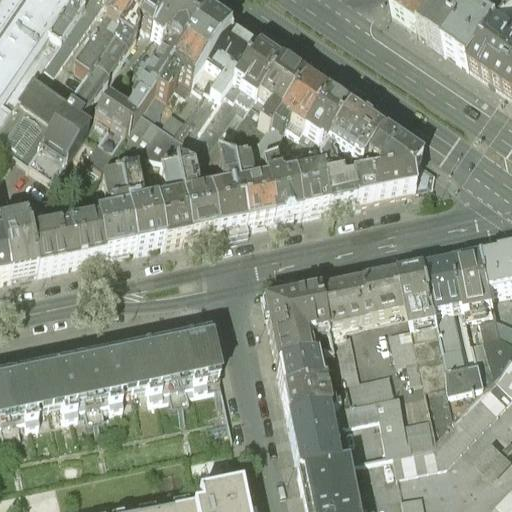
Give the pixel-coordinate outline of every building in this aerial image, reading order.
[(0,140),(11,123),(5,119),(24,89),(30,93),(43,78),(58,55),(46,47),(77,0),(5,0),(3,2),(0,7),(0,140)] [(165,0),(149,0),(87,92),(67,117),(28,178),(51,196),(93,133),(94,131),(85,124),(134,50),(132,42),(135,37),(151,48),(152,45),(177,8),(166,1),(165,0)] [(77,0),(46,47),(58,55),(43,78),(53,85),(104,10),(110,0),(77,0)] [(110,0),(104,10),(119,21),(110,25),(72,82),(87,92),(149,0),(110,0)] [(409,35),(419,42),(447,0),(403,0),(391,12),(391,24),(409,35)] [(424,45),(442,57),(472,14),(477,8),(465,0),(447,0),(419,42),(424,45)] [(511,0),(481,0),(477,8),(472,14),(442,57),(449,61),(464,71),(469,74),(497,34),(498,33),(511,20),(511,0)] [(184,12),(177,8),(152,45),(171,57),(161,63),(129,110),(132,113),(124,125),(106,113),(94,131),(93,133),(107,143),(84,178),(99,187),(124,150),(140,127),(153,105),(205,27),(196,21),(184,12)] [(228,43),(205,27),(153,105),(164,112),(173,100),(184,107),(190,98),(228,43)] [(494,92),(511,104),(511,44),(497,34),(469,74),(494,92)] [(238,50),(228,43),(190,98),(202,105),(183,133),(172,148),(186,158),(255,61),(238,50)] [(265,68),(255,61),(186,158),(209,174),(214,166),(241,128),(278,77),(265,68)] [(289,85),(278,77),(241,128),(266,145),(301,93),(289,85)] [(0,160),(28,178),(67,117),(30,93),(11,123),(0,140),(0,160)] [(312,100),(301,93),(266,145),(246,170),(247,172),(259,174),(259,173),(281,141),(295,151),(324,109),(312,100)] [(336,117),(324,109),(295,151),(294,153),(302,158),(297,166),(312,175),(315,171),(347,124),(336,117)] [(140,127),(124,150),(138,164),(176,173),(186,158),(172,148),(183,133),(171,124),(159,138),(140,127)] [(359,133),(347,124),(315,171),(319,184),(320,193),(339,189),(334,170),(338,164),(359,178),(380,147),(372,141),(359,133)] [(390,154),(380,147),(359,178),(370,186),(371,190),(349,194),(353,214),(430,199),(433,183),(419,174),(408,167),(399,160),(390,154)] [(302,158),(294,153),(288,163),(297,166),(302,158)] [(297,166),(288,163),(291,190),(319,184),(315,171),(312,175),(297,166)] [(221,201),(209,204),(217,244),(227,242),(245,238),(230,173),(214,166),(221,201)] [(287,229),(299,227),(291,190),(286,191),(276,188),(272,169),(259,174),(263,193),(272,232),(287,229)] [(262,234),(272,232),(263,193),(248,196),(247,191),(250,190),(247,177),(247,172),(246,170),(230,173),(245,238),(250,237),(262,234)] [(204,247),(217,244),(209,204),(192,208),(191,202),(194,201),(189,179),(174,175),(174,177),(189,250),(204,247)] [(175,253),(189,250),(174,177),(158,181),(165,213),(153,215),(162,256),(175,253)] [(148,259),(162,256),(153,215),(137,218),(136,214),(142,212),(135,179),(117,183),(134,262),(148,259)] [(119,265),(134,262),(117,183),(103,186),(100,191),(105,217),(114,220),(115,224),(94,229),(95,232),(103,269),(119,265)] [(316,223),(326,220),(320,193),(319,184),(291,190),(299,227),(316,223)] [(338,218),(353,214),(349,194),(340,196),(339,189),(320,193),(326,220),(338,218)] [(25,286),(35,283),(27,247),(25,238),(22,239),(27,231),(0,236),(0,249),(8,289),(12,288),(25,286)] [(68,276),(103,269),(95,232),(27,247),(35,283),(68,276)] [(0,291),(2,291),(8,289),(0,249),(0,291)] [(511,261),(501,263),(485,267),(494,311),(511,307),(511,261)] [(494,311),(485,267),(477,268),(468,269),(456,272),(468,327),(496,320),(494,311)] [(468,327),(456,272),(443,275),(427,278),(440,333),(468,327)] [(440,333),(427,278),(418,280),(409,282),(397,285),(408,330),(414,357),(444,350),(440,333)] [(408,330),(397,285),(363,293),(339,298),(316,303),(326,347),(408,330)] [(316,303),(262,315),(267,341),(275,378),(309,371),(305,351),(326,347),(316,303)] [(219,398),(208,349),(180,355),(161,359),(142,363),(89,374),(70,378),(51,382),(0,393),(0,452),(1,455),(18,451),(16,442),(37,437),(35,428),(60,422),(62,432),(82,428),(85,437),(102,433),(100,424),(121,420),(119,410),(145,404),(147,414),(167,410),(169,419),(187,415),(185,406),(219,398)] [(309,371),(275,378),(278,390),(281,404),(324,395),(318,368),(309,371)] [(324,395),(281,404),(286,418),(288,431),(328,423),(324,395)] [(328,423),(288,431),(293,455),(300,484),(339,476),(328,423)] [(339,476),(300,484),(305,509),(305,511),(354,511),(347,476),(339,476)] [(511,511),(511,493),(498,509),(501,511),(511,511)] [(196,511),(241,511),(239,499),(196,508),(196,511)] [(404,503),(405,511),(427,511),(425,500),(404,503)]
